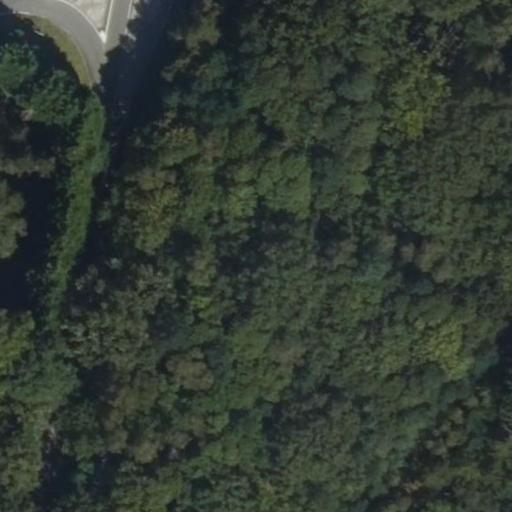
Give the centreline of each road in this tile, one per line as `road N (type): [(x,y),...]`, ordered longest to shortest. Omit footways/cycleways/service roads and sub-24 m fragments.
road 1 (residential): [(31,511),(119,126)]
road 2 (primary): [(18,0),(60,14),(93,51),(119,126)]
